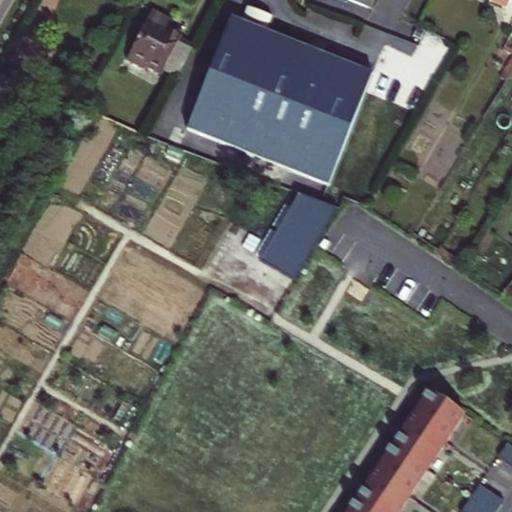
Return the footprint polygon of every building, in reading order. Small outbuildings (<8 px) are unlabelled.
[(511,0),(490,0),(490,2),(507,9),(511,0)] [(329,186),(373,74),(267,31),(273,17),(249,7),(243,21),(232,17),(187,129),(329,186)] [(164,23),(167,19),(153,11),(127,60),(145,70),(147,66),(162,74),(164,71),(178,78),(194,48),(181,40),(183,36),(171,29),(172,27),(164,23)] [(0,97),(0,110),(18,121),(38,86),(14,72),(9,81),(3,77),(0,81),(0,88),(4,91),(0,97)] [(0,129),(10,135),(18,121),(0,110),(0,129)] [(57,131),(46,152),(55,157),(66,136),(57,131)] [(337,209),(298,194),(260,262),(296,282),(315,249),(337,209)] [(465,416),(429,391),(410,420),(446,444),(465,416)] [(446,444),(410,420),(392,447),(428,471),(446,444)] [(511,446),(507,444),(498,457),(511,465),(511,446)] [(428,471),(392,447),(374,474),(410,498),(428,471)] [(400,511),(410,498),(374,474),(355,501),(371,511),(400,511)] [(496,511),(503,502),(479,486),(470,499),(489,511),(496,511)] [(489,511),(470,499),(461,511),(489,511)] [(371,511),(355,501),(348,511),(371,511)]
